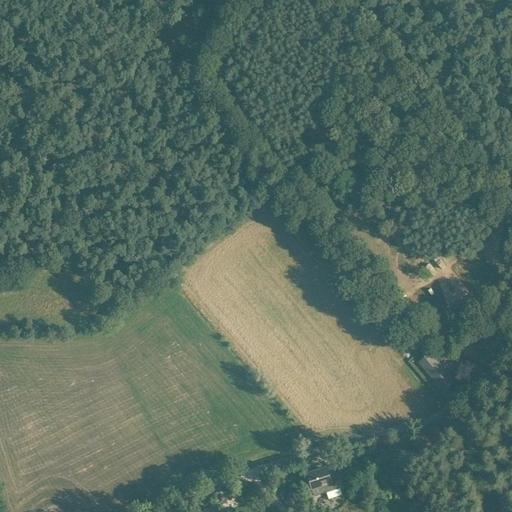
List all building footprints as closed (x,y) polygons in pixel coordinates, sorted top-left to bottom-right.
[(134,300),(125,307),(130,313),(139,306),(134,300)] [(411,330),(419,324),(406,308),(399,314),(411,330)] [(485,350),(493,340),(487,335),(479,346),(485,350)] [(436,347),(431,352),(434,355),(440,351),(436,347)] [(444,391),(455,382),(431,353),(420,362),(444,391)] [(427,439),(418,445),(424,453),(432,448),(427,439)] [(328,475),(325,467),(306,473),(311,489),(313,494),(316,495),(340,488),(335,473),(328,475)] [(379,489),(389,493),(421,508),(423,503),(408,497),(409,495),(392,487),(382,483),(379,489)]
